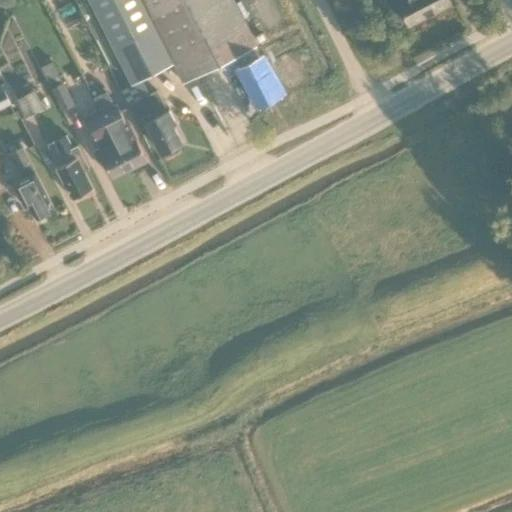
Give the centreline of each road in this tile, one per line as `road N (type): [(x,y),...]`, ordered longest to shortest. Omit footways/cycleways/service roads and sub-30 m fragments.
road 1 (primary): [(0,314),(377,117)]
road 2 (primary): [(377,117),(511,43)]
road 3 (unclassified): [(377,117),(318,0)]
